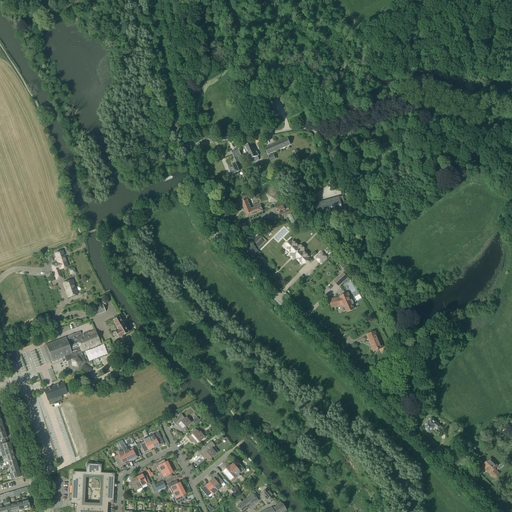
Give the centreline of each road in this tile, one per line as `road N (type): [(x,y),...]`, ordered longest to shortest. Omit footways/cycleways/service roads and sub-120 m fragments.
road 1 (unclassified): [(491,511),(212,233),(191,143)]
road 2 (unclassified): [(511,130),(423,106),(320,131),(191,143)]
road 3 (track): [(477,164),(400,216),(379,240),(377,265),(417,376),(418,410),(407,428)]
road 4 (residential): [(46,511),(0,359)]
road 5 (track): [(404,107),(411,54),(496,0)]
road 6 (unclassified): [(191,143),(162,0)]
